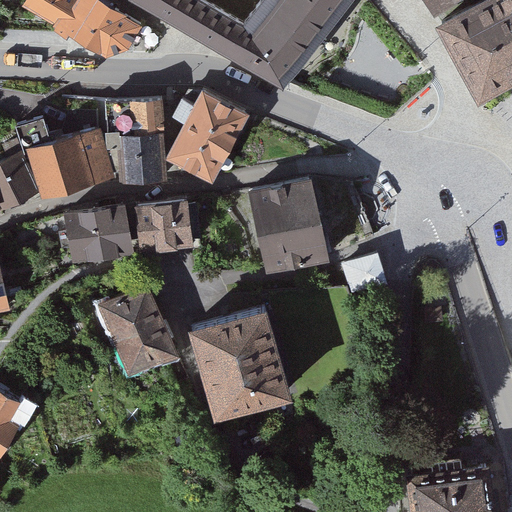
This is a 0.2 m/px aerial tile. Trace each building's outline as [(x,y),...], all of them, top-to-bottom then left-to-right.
[(129,44),(143,20),(111,0),(30,0),(27,5),(57,24),(54,28),(67,36),(70,31),(104,52),(129,44)] [(145,0),(196,29),(241,56),(283,80),(345,0),(145,0)] [(432,0),(441,15),(467,0),(432,0)] [(490,99),(511,87),(511,0),(501,0),(452,25),(475,69),(490,99)] [(255,115),(209,91),(177,154),(224,177),(255,115)] [(165,99),(119,101),(123,179),(169,176),(165,99)] [(116,176),(102,130),(34,150),(46,190),(48,196),(116,176)] [(46,190),(26,154),(0,165),(0,200),(4,208),(46,190)] [(331,253),(318,181),(261,191),(275,263),(331,253)] [(199,200),(144,206),(149,253),(204,248),(199,200)] [(134,202),(74,211),(81,261),(141,252),(134,202)] [(4,249),(0,250),(0,312),(19,308),(4,249)] [(385,254),(351,263),(358,292),(392,283),(385,254)] [(147,279),(101,299),(130,364),(176,344),(147,279)] [(264,295),(192,316),(216,398),(288,377),(264,295)] [(32,402),(0,383),(0,467),(2,469),(28,424),(21,420),(32,402)] [(495,511),(487,458),(410,470),(415,511),(495,511)]
